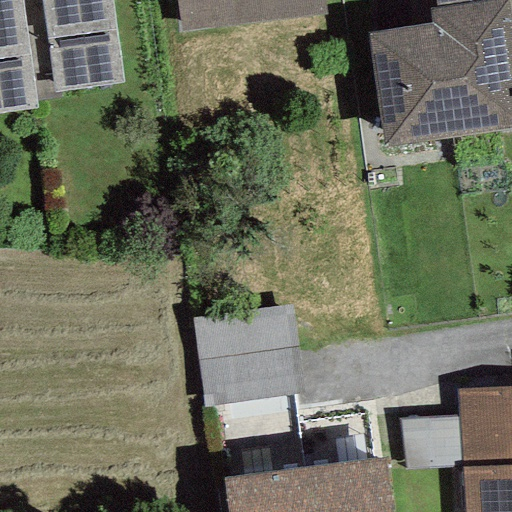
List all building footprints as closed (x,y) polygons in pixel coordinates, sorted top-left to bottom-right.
[(0,0),(0,114),(35,109),(34,103),(18,0),(0,0)] [(59,91),(124,83),(112,0),(18,0),(34,103),(60,99),(59,91)] [(173,0),(178,35),(323,19),(321,0),(173,0)] [(367,34),(384,147),(511,128),(511,38),(506,0),(496,0),(475,2),(436,8),(428,9),(430,24),(367,34)] [(289,306),(191,318),(202,409),(300,396),(289,306)] [(511,511),(511,386),(456,390),(458,418),(460,462),(463,511),(511,511)] [(398,419),(405,470),(452,469),(452,463),(460,462),(458,418),(398,419)] [(222,478),(226,511),(392,511),(385,457),(222,478)]
